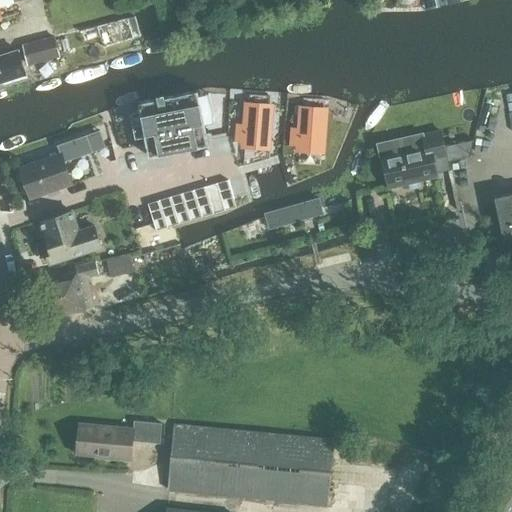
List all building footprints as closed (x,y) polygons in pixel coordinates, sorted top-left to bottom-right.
[(255,0),(247,3),(250,15),(259,12),(255,0)] [(438,0),(423,0),(426,9),(440,6),(438,0)] [(28,64),(59,56),(54,36),(23,44),(28,64)] [(23,73),(25,73),(18,49),(0,54),(0,80),(4,79),(5,82),(24,76),(23,73)] [(139,110),(130,112),(134,136),(144,134),(147,155),(199,145),(207,144),(202,113),(198,91),(166,97),(138,102),(139,110)] [(239,126),(238,138),(245,138),(244,145),(267,147),(270,106),(247,104),(246,126),(239,126)] [(293,130),(293,142),(299,142),(299,148),(322,150),(324,109),(301,107),(300,130),(293,130)] [(434,158),(446,155),(441,130),(423,134),(426,146),(381,156),(388,187),(438,176),(434,158)] [(58,153),(19,167),(30,197),(73,182),(65,159),(64,156),(79,151),(80,154),(90,150),(84,135),(55,145),(58,153)] [(227,179),(216,183),(223,209),(235,206),(227,179)] [(216,183),(204,186),(212,213),(223,209),(216,183)] [(204,186),(193,189),(201,216),(212,213),(204,186)] [(193,189),(182,193),(189,219),(201,216),(193,189)] [(127,201),(124,190),(95,198),(98,209),(127,201)] [(503,240),(511,238),(511,192),(494,196),(503,240)] [(182,193),(170,196),(178,223),(189,219),(182,193)] [(170,196),(159,199),(167,226),(178,223),(170,196)] [(269,229),(323,214),(319,198),(265,213),(269,229)] [(159,199),(148,202),(155,229),(167,226),(159,199)] [(40,219),(44,231),(48,244),(45,245),(50,261),(101,245),(94,224),(78,230),(71,209),(40,219)] [(110,278),(134,272),(130,255),(106,262),(110,278)] [(75,267),(76,272),(36,281),(45,317),(94,306),(87,277),(99,274),(96,262),(75,267)] [(133,440),(160,442),(162,422),(134,420),(133,428),(79,422),(76,453),(131,458),(133,440)] [(167,488),(328,504),(334,439),(173,423),(167,488)]
